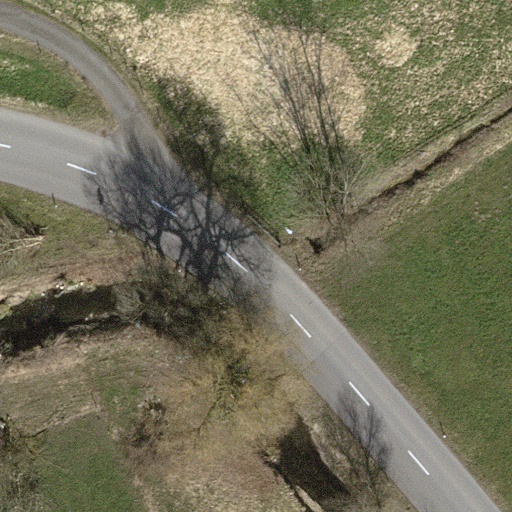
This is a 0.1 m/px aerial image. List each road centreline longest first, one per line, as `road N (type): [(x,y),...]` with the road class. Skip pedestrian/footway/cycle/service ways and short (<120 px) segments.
road 1 (tertiary): [(0,144),(123,183),(238,259),(460,511)]
road 2 (track): [(0,19),(30,24),(90,59),(121,100),(144,141),(123,183)]
